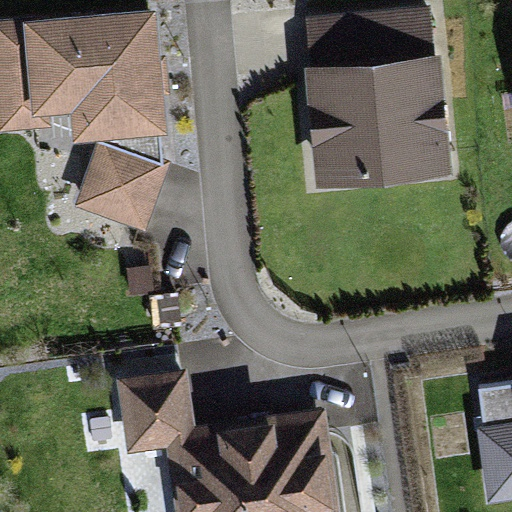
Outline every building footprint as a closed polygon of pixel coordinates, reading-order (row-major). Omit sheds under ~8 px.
[(162,162),(152,0),(17,0),(0,1),(0,129),(78,125),(82,199),(141,220),(162,162)] [(303,176),(446,168),(436,1),(293,10),(303,176)] [(511,19),(503,20),(511,121),(511,19)] [(186,357),(113,365),(121,433),(168,428),(177,511),(329,511),(317,396),(192,410),(186,357)] [(511,493),(511,367),(471,372),(487,496),(511,493)]
